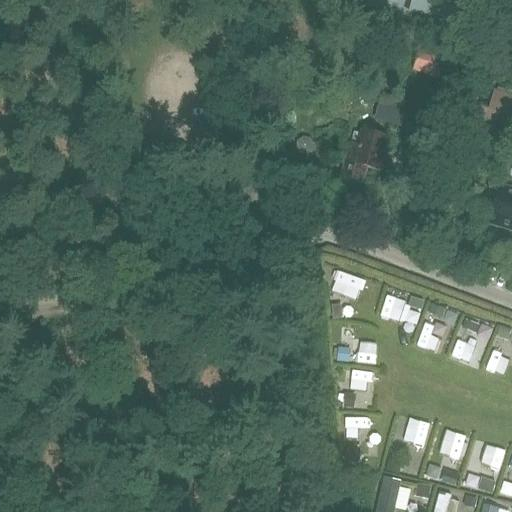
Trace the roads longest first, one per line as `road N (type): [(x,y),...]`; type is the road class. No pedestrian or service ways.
road 1 (track): [(245,0),(245,102),(256,183),(301,280),(326,511)]
road 2 (track): [(268,216),(211,191),(198,172),(169,38),(245,31)]
road 3 (track): [(0,315),(181,281),(288,251)]
road 4 (unclassified): [(511,302),(268,216)]
